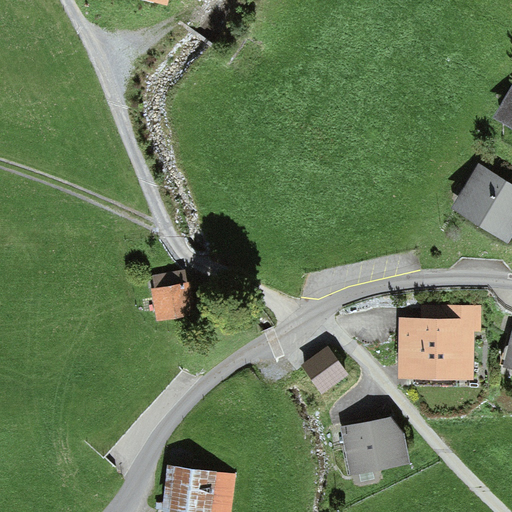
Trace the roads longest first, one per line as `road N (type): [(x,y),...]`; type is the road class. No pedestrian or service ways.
road 1 (residential): [(117,511),(187,402),(305,312),(401,282),(511,282)]
road 2 (track): [(305,312),(179,252)]
